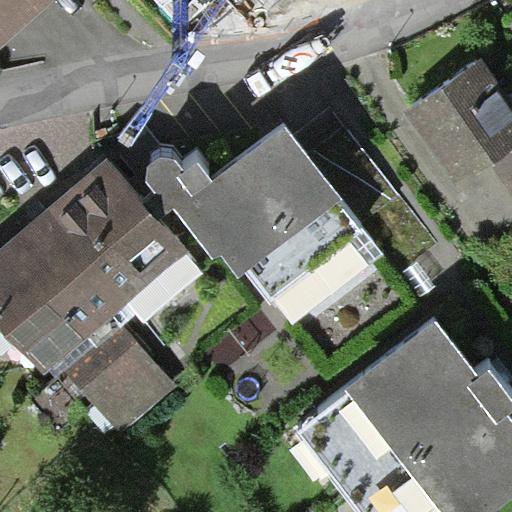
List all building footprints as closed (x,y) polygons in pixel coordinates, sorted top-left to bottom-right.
[(0,0),(0,36),(42,0),(0,0)] [(511,96),(488,60),(413,110),(460,181),(476,170),(506,215),(511,211),(511,96)] [(160,211),(171,201),(211,254),(219,248),(236,270),(245,263),(285,317),(379,247),(284,121),(212,175),(197,156),(183,166),(172,151),(159,150),(148,159),(145,174),(153,183),(144,191),(160,211)] [(144,191),(114,155),(0,250),(0,317),(49,375),(62,364),(119,432),(175,385),(124,325),(201,260),(160,211),(144,191)] [(481,375),(437,317),(295,423),(361,511),(486,511),(511,493),(511,410),(508,405),(511,402),(511,386),(495,364),(481,375)]
